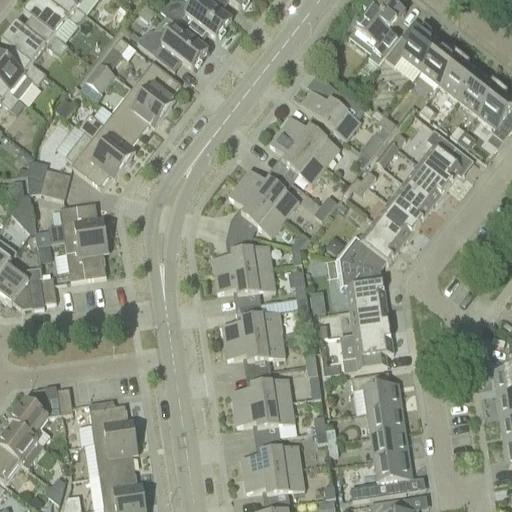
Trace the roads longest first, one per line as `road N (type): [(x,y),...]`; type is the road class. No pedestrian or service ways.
road 1 (residential): [(474,511),(471,497),(448,499),(428,372),(460,331),(419,290),(511,165)]
road 2 (residential): [(221,125),(151,212),(165,318)]
road 3 (residential): [(165,318),(172,238),(221,125)]
road 4 (residential): [(1,384),(171,357)]
road 5 (residential): [(165,318),(0,339)]
road 6 (residential): [(323,0),(221,125)]
road 7 (residential): [(171,357),(193,511)]
